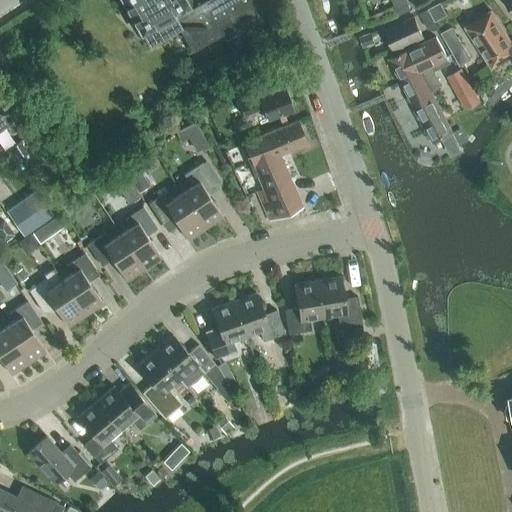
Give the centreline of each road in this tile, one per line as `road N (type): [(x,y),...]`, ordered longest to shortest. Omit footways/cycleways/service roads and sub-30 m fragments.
road 1 (residential): [(0,410),(62,381),(206,269),(264,249),(372,230)]
road 2 (unclassified): [(431,511),(372,230)]
road 3 (unclassified): [(372,230),(293,0)]
